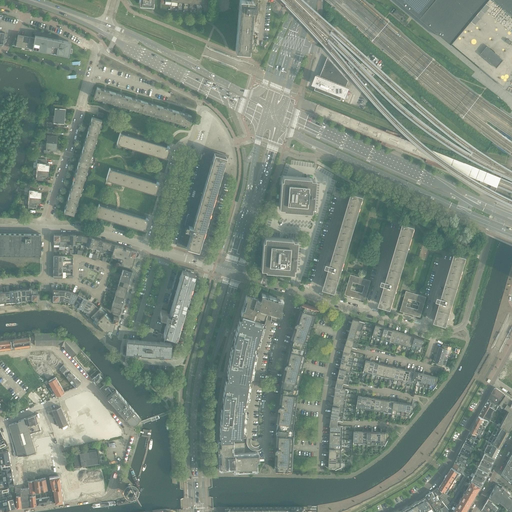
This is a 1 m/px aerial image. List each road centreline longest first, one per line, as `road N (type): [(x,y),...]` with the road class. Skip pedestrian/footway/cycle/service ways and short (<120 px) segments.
road 1 (residential): [(208,264),(236,169),(226,131),(201,106),(189,140),(175,147),(147,247)]
road 2 (residential): [(208,264),(179,364),(123,359),(117,350),(147,247)]
road 3 (secondary): [(278,125),(511,230)]
road 4 (secondary): [(511,222),(282,110)]
road 5 (secondary): [(228,270),(195,398),(196,511)]
road 6 (secondary): [(205,511),(203,401),(238,273)]
road 7 (residential): [(17,511),(101,498),(114,487),(129,432),(90,383)]
road 8 (secondary): [(102,32),(263,116)]
road 9 (residential): [(382,511),(442,469),(493,379)]
road 10 (residential): [(266,460),(266,410),(294,289)]
road 11 (residential): [(46,227),(90,70)]
road 12 (secondary): [(249,95),(104,24)]
road 13 (secondary): [(263,116),(228,270)]
road 14 (secondary): [(238,273),(278,125)]
